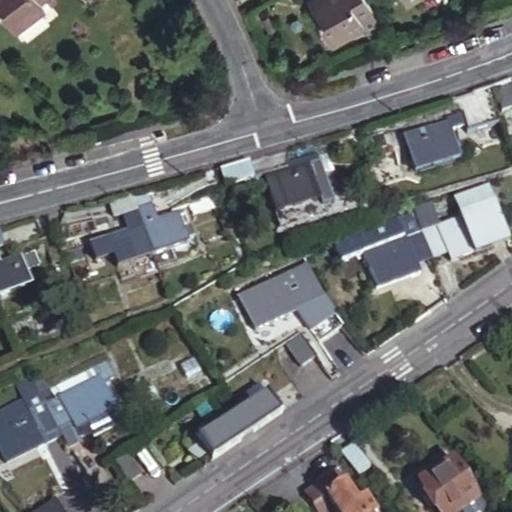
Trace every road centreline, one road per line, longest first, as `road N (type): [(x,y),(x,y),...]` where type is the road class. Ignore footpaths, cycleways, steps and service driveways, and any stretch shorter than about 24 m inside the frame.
road 1 (tertiary): [(511,283),(178,511)]
road 2 (tertiary): [(0,199),(261,129)]
road 3 (tertiary): [(261,129),(429,82),(511,49)]
road 4 (residential): [(261,129),(202,0)]
